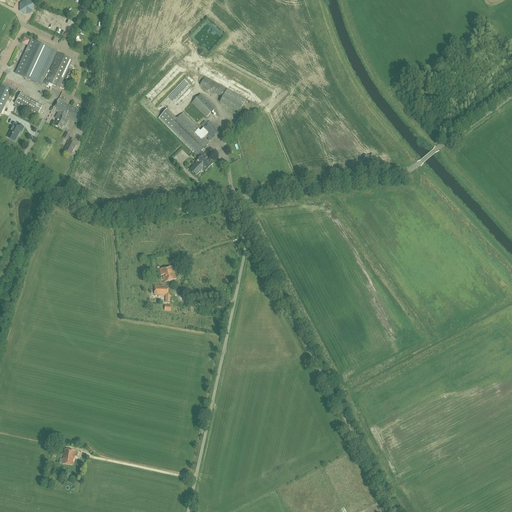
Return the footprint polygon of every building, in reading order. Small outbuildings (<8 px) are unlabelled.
[(20,6),(20,8),(20,10),(21,11),(22,12),(24,13),(25,14),(26,14),(27,14),(28,14),(30,13),(31,12),(32,10),(33,9),(33,8),(33,7),(33,6),(32,4),(32,3),(31,3),(30,1),(29,1),(28,1),(26,1),(25,1),(24,1),(23,2),(22,3),(21,4),(20,5),(20,6)] [(15,74),(42,86),(44,81),(57,87),(70,58),(31,40),(15,74)] [(239,113),(246,101),(227,90),(204,77),(200,85),(223,97),(220,102),(239,113)] [(168,101),(173,107),(180,102),(178,99),(182,95),(193,86),(187,79),(167,96),(170,100),(168,101)] [(15,104),(37,117),(43,106),(21,93),(15,104)] [(206,118),(215,109),(201,94),(192,103),(206,118)] [(54,125),(62,129),(63,126),(65,127),(69,121),(64,118),(65,117),(77,124),(83,112),(59,99),(52,110),(57,113),(55,118),(58,119),(54,125)] [(176,119),(167,110),(158,119),(192,153),(193,152),(197,156),(200,158),(195,162),(196,163),(190,170),(196,176),(203,170),(205,172),(214,164),(209,159),(207,161),(206,160),(208,158),(201,151),(209,143),(204,138),(207,135),(212,141),(220,132),(210,122),(208,124),(205,121),(201,125),(204,128),(200,131),(198,129),(199,129),(183,113),(177,119),(176,119)] [(22,127),(16,123),(14,126),(12,125),(6,136),(13,140),(19,130),(20,131),(22,127)] [(64,151),(71,155),(76,145),(73,143),(75,141),(70,138),(68,140),(66,144),(67,144),(64,151)] [(176,279),(172,266),(160,269),(161,276),(163,275),(165,282),(176,279)] [(155,286),(154,295),(168,295),(168,286),(155,286)] [(73,466),(75,451),(64,449),(63,459),(60,459),(59,463),(62,464),(73,466)]
